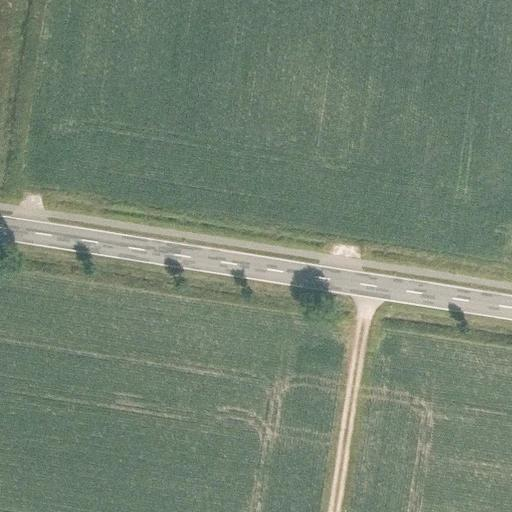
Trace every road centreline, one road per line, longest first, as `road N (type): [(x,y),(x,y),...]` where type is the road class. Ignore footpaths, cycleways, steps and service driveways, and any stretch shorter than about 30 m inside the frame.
road 1 (tertiary): [(0,230),(511,309)]
road 2 (track): [(368,265),(336,511)]
